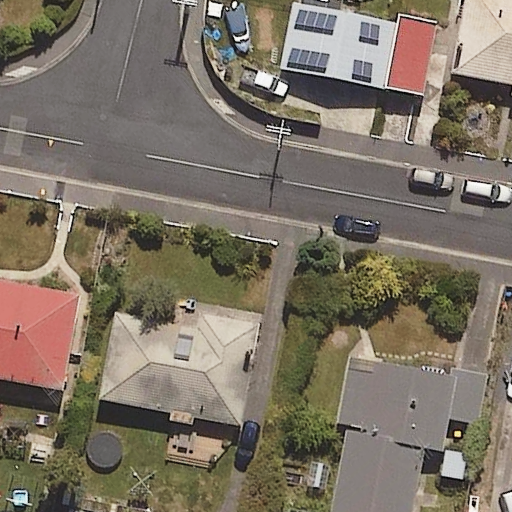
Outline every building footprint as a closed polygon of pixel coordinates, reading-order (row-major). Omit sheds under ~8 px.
[(511,0),(470,0),(457,80),(511,89),(511,0)] [(287,77),(427,99),(438,23),(402,18),(400,26),(297,10),(287,77)] [(0,384),(65,397),(83,308),(0,291),(0,384)] [(204,318),(201,334),(120,318),(104,405),(176,418),(173,429),(200,434),(202,424),(243,431),(262,330),(204,318)] [(334,511),(417,511),(425,476),(465,484),(470,457),(449,453),(455,424),(478,429),(487,389),(350,361),(336,426),(351,429),(348,444),(334,511)]
